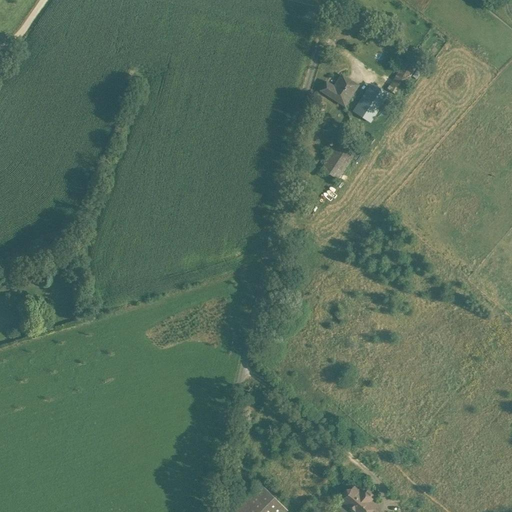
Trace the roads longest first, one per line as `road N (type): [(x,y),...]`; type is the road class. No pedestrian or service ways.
road 1 (track): [(180,511),(224,470),(337,0)]
road 2 (track): [(300,511),(346,448),(248,364)]
